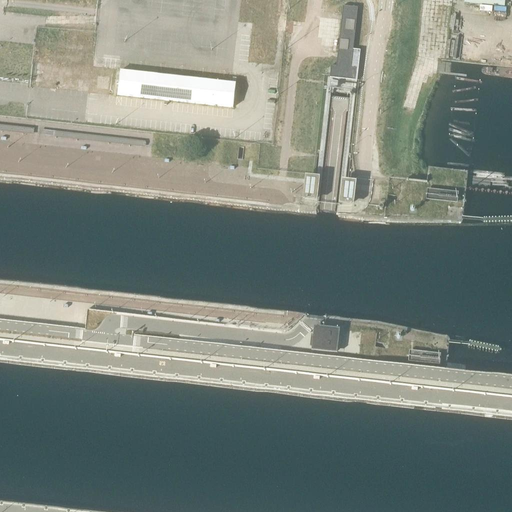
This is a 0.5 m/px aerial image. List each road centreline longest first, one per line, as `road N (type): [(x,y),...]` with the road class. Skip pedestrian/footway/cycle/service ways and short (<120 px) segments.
road 1 (tertiary): [(103,338),(118,322),(284,341),(309,326),(327,209),(361,204),(384,0)]
road 2 (tertiary): [(103,338),(511,383)]
